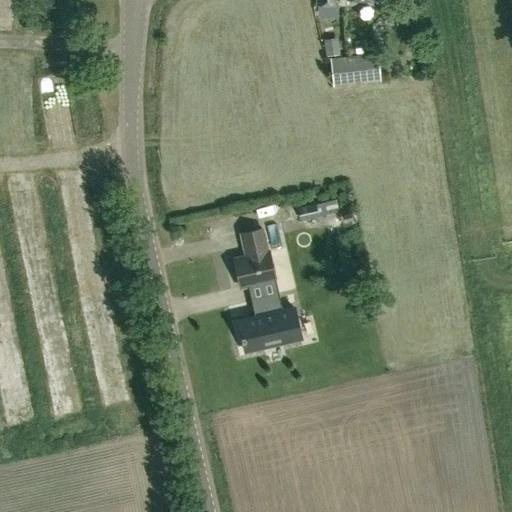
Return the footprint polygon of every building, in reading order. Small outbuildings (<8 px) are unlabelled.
[(0,0),(0,20),(8,21),(8,0),(0,0)] [(340,55),(339,39),(325,41),(327,57),(340,55)] [(334,86),(381,80),(378,52),(331,58),(334,86)] [(300,220),(319,216),(316,203),(297,207),(300,220)] [(286,248),(280,225),(261,230),(261,227),(240,233),(246,255),(233,258),(240,286),(275,277),(269,252),(286,248)] [(254,313),(236,317),(244,352),(303,339),(295,304),(282,307),(279,294),(251,300),(254,313)]
